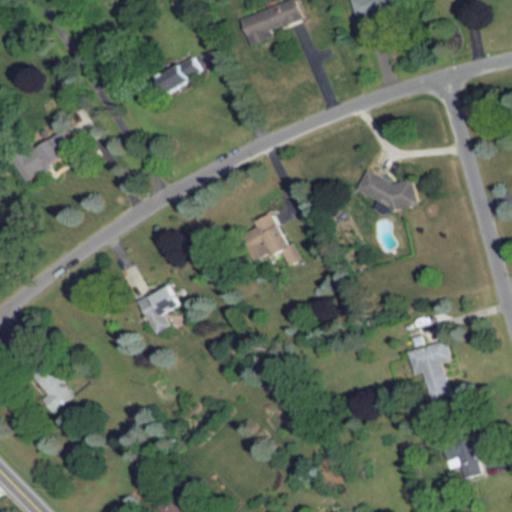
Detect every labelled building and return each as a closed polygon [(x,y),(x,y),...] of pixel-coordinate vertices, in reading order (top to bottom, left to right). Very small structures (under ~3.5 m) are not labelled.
[(297,0),(240,19),(248,42),(308,22),(300,0),(297,0)] [(353,0),(358,18),(410,6),(408,0),(353,0)] [(172,93),(197,83),(190,66),(164,77),(172,93)] [(100,139),(82,107),(56,121),(62,132),(17,157),(29,178),(100,139)] [(421,204),(414,173),(365,183),(368,196),(379,194),(383,212),(421,204)] [(291,267),(303,261),(278,211),(243,230),(260,263),(283,251),(291,267)] [(186,305),(175,282),(141,298),(158,333),(173,326),(168,313),(186,305)] [(446,361),(454,359),(450,340),(411,349),(417,374),(427,371),(433,400),(454,395),(446,361)] [(59,409),(76,395),(48,362),(31,376),(59,409)] [(451,469),(463,466),(466,481),(485,476),(474,432),(444,440),(451,469)]
